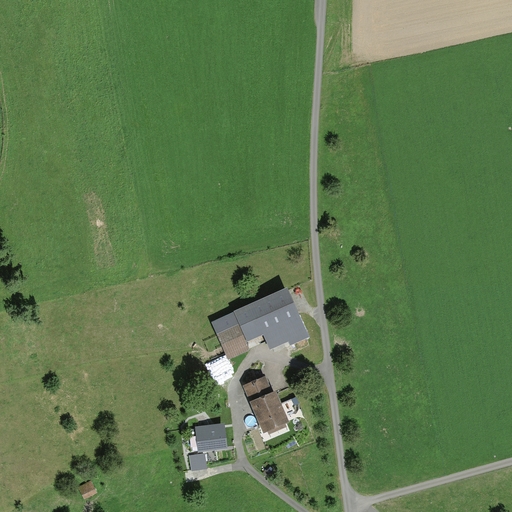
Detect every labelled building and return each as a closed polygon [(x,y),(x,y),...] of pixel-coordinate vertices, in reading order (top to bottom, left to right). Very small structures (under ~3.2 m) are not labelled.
[(283,282),(205,318),(225,360),(248,350),(241,334),(262,324),(272,346),(306,330),(283,282)] [(272,384),(247,394),(261,428),(286,417),(272,384)] [(225,420),(195,424),(198,449),(228,445),(225,420)] [(205,451),(189,454),(192,469),(207,466),(205,451)] [(87,479),(74,486),(80,497),(93,489),(87,479)]
